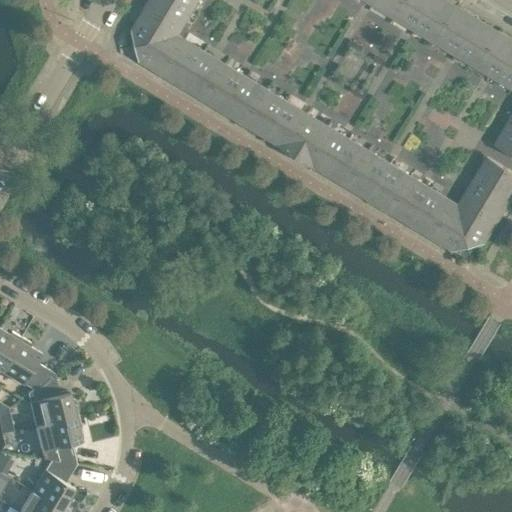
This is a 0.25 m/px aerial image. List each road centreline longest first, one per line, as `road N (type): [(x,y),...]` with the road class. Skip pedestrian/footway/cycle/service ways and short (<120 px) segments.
road 1 (residential): [(98,511),(118,478),(128,403),(90,342),(0,288)]
road 2 (residential): [(0,167),(104,0)]
